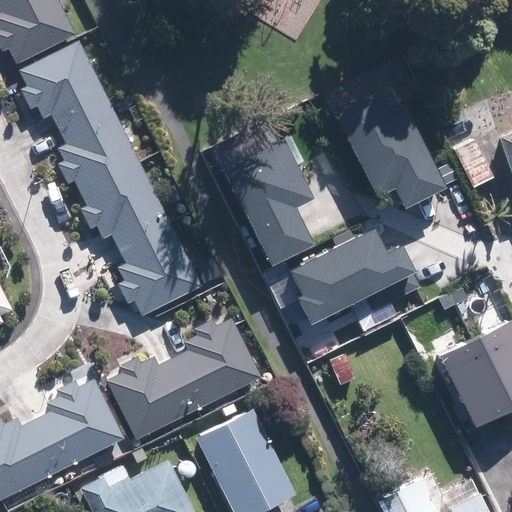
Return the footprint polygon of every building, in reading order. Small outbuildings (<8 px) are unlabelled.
[(77,35),(58,0),(0,0),(0,8),(2,12),(0,12),(0,44),(4,53),(10,50),(17,65),(77,35)] [(81,195),(82,195),(87,204),(81,207),(91,228),(97,225),(103,237),(112,233),(126,262),(118,266),(124,279),(119,282),(129,303),(135,300),(142,314),(201,285),(139,159),(138,160),(78,40),(19,70),(26,85),(20,88),(31,109),(37,106),(43,118),(51,114),(66,143),(57,147),(64,160),(58,163),(68,184),(74,181),(81,195)] [(396,86),(337,114),(377,196),(396,187),(405,207),(445,187),(396,86)] [(276,127),(217,156),(270,264),(313,244),(295,208),(312,199),(276,127)] [(511,128),(495,134),(511,184),(511,191),(511,128)] [(470,132),(448,143),(470,187),(491,176),(470,132)] [(300,298),(313,324),(416,274),(402,246),(387,253),(376,229),(293,270),(306,296),(300,298)] [(12,310),(0,286),(0,322),(3,321),(0,315),(12,310)] [(133,439),(258,376),(229,317),(213,325),(210,319),(190,329),(193,335),(180,342),(184,350),(156,364),(151,356),(138,363),(135,357),(115,367),(118,373),(103,380),(133,439)] [(511,323),(480,339),(511,404),(511,323)] [(511,409),(511,404),(480,339),(443,357),(477,427),(511,409)] [(347,353),(327,365),(338,385),(358,373),(347,353)] [(0,498),(124,437),(94,378),(78,385),(75,380),(55,390),(58,396),(45,402),(49,411),(21,425),(16,417),(3,423),(0,418),(0,417),(0,498)] [(257,511),(295,493),(250,407),(196,435),(235,511),(257,511)] [(100,475),(80,485),(92,511),(193,511),(167,458),(106,487),(100,475)] [(436,511),(419,478),(382,496),(390,511),(436,511)]
